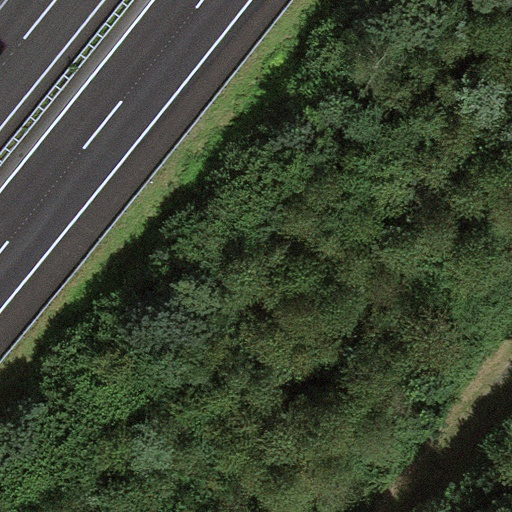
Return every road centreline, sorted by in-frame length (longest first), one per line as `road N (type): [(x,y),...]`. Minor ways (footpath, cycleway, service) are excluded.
road 1 (motorway): [(0,251),(202,0)]
road 2 (track): [(415,511),(511,388)]
